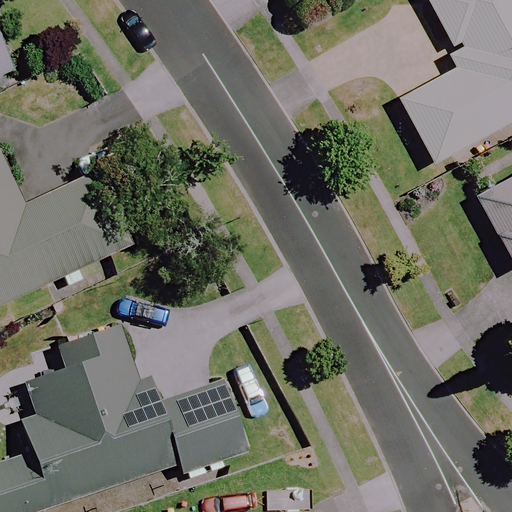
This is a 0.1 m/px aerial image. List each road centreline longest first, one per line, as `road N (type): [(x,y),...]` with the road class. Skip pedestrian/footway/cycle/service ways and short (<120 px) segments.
road 1 (residential): [(416,422),(274,168),(155,0)]
road 2 (residential): [(416,422),(464,459),(505,511)]
